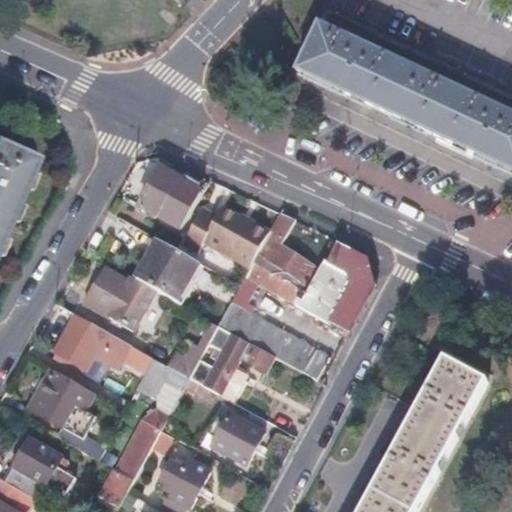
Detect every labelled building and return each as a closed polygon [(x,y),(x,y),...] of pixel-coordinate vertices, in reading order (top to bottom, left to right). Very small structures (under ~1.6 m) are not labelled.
[(511,97),(327,11),(297,73),(322,85),(348,97),(373,109),(398,121),(424,134),(449,146),(475,158),(500,170),(511,175),(511,97)] [(0,231),(33,160),(0,145),(0,231)] [(178,182),(159,171),(137,210),(178,233),(199,197),(177,184),(178,182)] [(201,245),(246,272),(251,264),(266,235),(251,226),(250,228),(220,210),(215,219),(201,212),(180,247),(195,256),(201,245)] [(266,235),(251,264),(265,272),(267,268),(299,285),(306,273),(310,276),(314,269),(298,261),(301,255),(294,251),(291,256),(277,249),(288,228),(274,221),(266,235)] [(196,267),(157,245),(134,283),(153,294),(174,306),(196,267)] [(330,248),(306,294),(296,311),(344,337),(345,338),(370,289),(360,265),(330,248)] [(246,272),(241,282),(296,311),(306,294),(265,272),(251,264),(246,272)] [(127,285),(102,271),(82,305),(132,334),(153,294),(134,283),(130,281),(127,285)] [(46,318),(68,331),(54,355),(77,368),(88,348),(141,378),(150,362),(53,306),(46,318)] [(227,307),(215,330),(272,361),(302,377),(314,355),(227,307)] [(207,345),(220,353),(209,373),(196,365),(186,382),(218,400),(238,363),(241,358),(250,363),(247,369),(263,377),(272,361),(215,330),(207,345)] [(171,358),(164,370),(186,382),(196,365),(202,355),(190,348),(181,363),(171,358)] [(415,511),(488,378),(447,355),(409,426),(371,496),(400,511),(415,511)] [(250,363),(241,358),(238,363),(247,369),(250,363)] [(92,397),(49,372),(27,412),(79,442),(91,420),(82,415),(92,397)] [(148,430),(140,425),(131,441),(149,452),(158,435),(164,423),(155,418),(148,430)] [(209,437),(215,440),(209,451),(244,470),(262,436),(244,426),(241,432),(225,423),(223,426),(212,420),(208,428),(212,430),(209,437)] [(170,442),(158,435),(149,452),(161,458),(170,442)] [(28,442),(12,470),(44,488),(63,500),(73,482),(54,471),(57,466),(61,469),(65,463),(28,442)] [(126,451),(117,467),(113,474),(131,484),(146,456),(140,453),(137,458),(126,451)] [(190,463),(175,455),(170,465),(184,473),(190,463)] [(184,473),(170,465),(156,489),(171,498),(168,504),(182,511),(188,511),(209,474),(190,463),(184,473)] [(44,488),(12,470),(4,485),(35,503),(44,488)] [(131,484),(113,474),(99,500),(117,510),(124,497),(131,484)] [(4,485),(0,482),(0,511),(30,511),(35,503),(4,485)] [(400,511),(371,496),(362,511),(400,511)] [(130,511),(135,503),(124,497),(117,510),(115,511),(130,511)]
